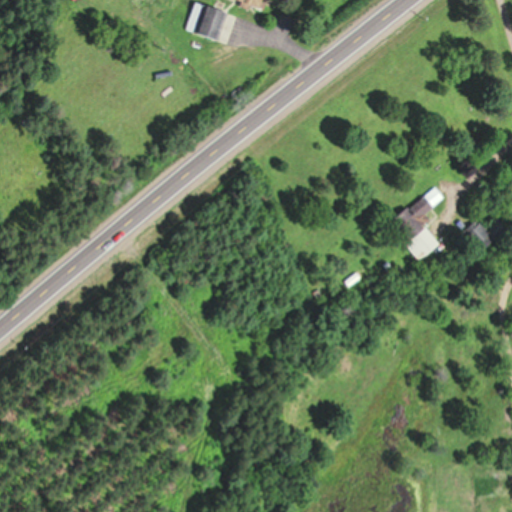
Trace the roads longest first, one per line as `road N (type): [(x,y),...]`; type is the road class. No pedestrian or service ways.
road 1 (primary): [(0,339),(410,0)]
road 2 (residential): [(511,54),(479,247),(500,511)]
